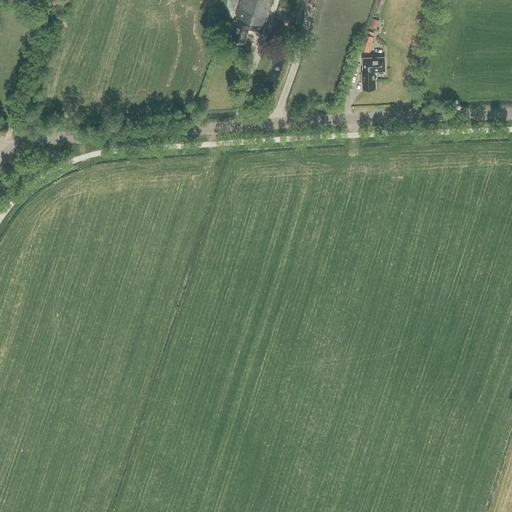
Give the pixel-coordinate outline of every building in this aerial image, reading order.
[(235,20),(230,35),(233,35),(232,40),(244,43),(248,29),(261,33),(271,0),(240,0),(236,17),(237,17),(236,21),(235,20)] [(288,27),(291,17),(279,13),(277,20),(284,22),(283,25),(288,27)] [(382,27),(383,19),(374,17),(373,26),(382,27)] [(373,37),(374,33),(366,30),(365,34),(360,49),(369,52),(374,37),(373,37)] [(375,73),(375,71),(385,71),(385,56),(363,57),(363,71),(362,71),(363,88),(376,88),(375,78),(377,78),(377,73),(375,73)]
